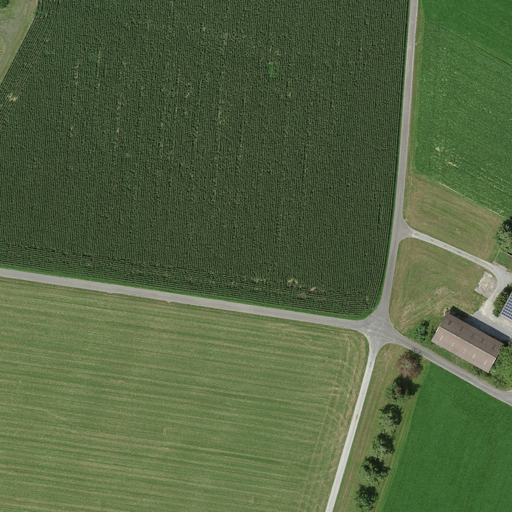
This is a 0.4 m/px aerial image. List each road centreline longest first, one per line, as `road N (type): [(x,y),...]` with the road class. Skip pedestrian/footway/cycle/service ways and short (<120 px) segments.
road 1 (track): [(331,511),(398,238),(416,0)]
road 2 (residential): [(0,273),(382,328)]
road 3 (residential): [(511,399),(382,328)]
